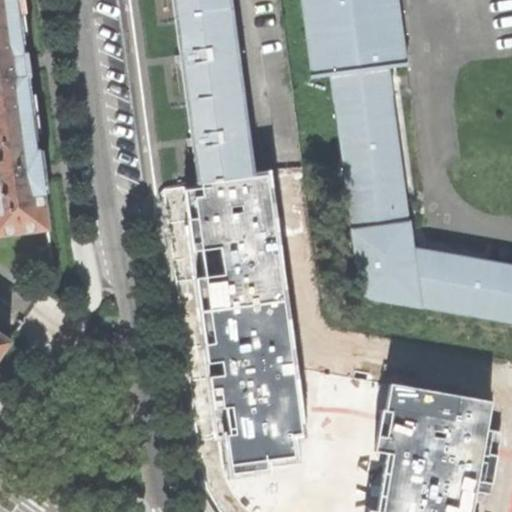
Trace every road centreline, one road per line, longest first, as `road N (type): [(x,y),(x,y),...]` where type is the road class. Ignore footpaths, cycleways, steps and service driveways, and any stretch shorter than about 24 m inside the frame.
road 1 (residential): [(111,215),(161,511)]
road 2 (residential): [(111,215),(95,296),(0,434)]
road 3 (residential): [(82,0),(111,215)]
